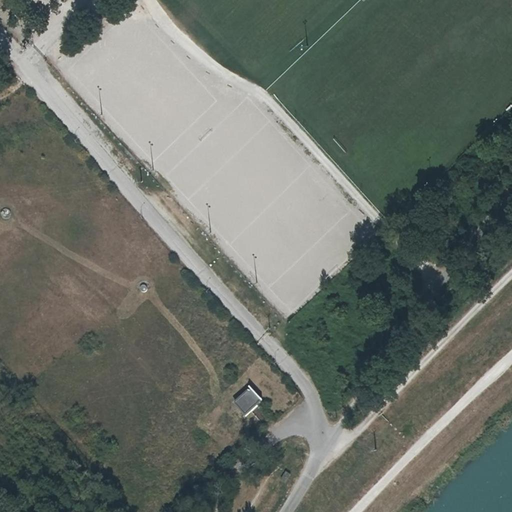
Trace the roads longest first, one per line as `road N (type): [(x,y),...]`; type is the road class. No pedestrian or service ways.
road 1 (unclassified): [(327,442),(511,189)]
road 2 (track): [(511,270),(378,413),(339,444),(327,442)]
road 3 (track): [(356,511),(511,356)]
road 4 (unclassified): [(327,442),(312,403),(192,511)]
